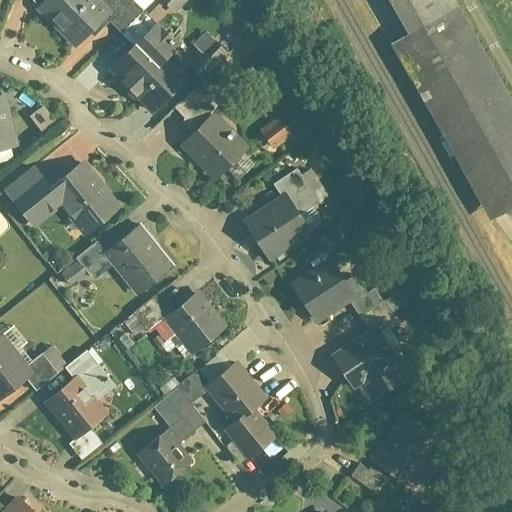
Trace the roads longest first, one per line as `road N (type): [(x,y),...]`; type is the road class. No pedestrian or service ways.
road 1 (residential): [(219,511),(317,455),(320,415),(168,191),(3,64)]
road 2 (residential): [(0,455),(130,511)]
